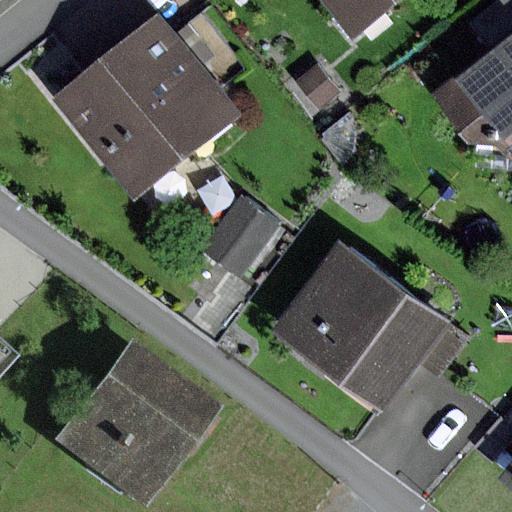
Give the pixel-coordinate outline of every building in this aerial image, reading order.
[(336,0),(361,28),(393,0),(336,0)] [(511,173),(511,21),(438,81),(511,173)] [(150,25),(63,92),(135,185),(222,118),(150,25)] [(337,253),(279,331),(379,405),(436,327),(337,253)] [(196,425),(111,357),(49,435),(133,503),(196,425)]
